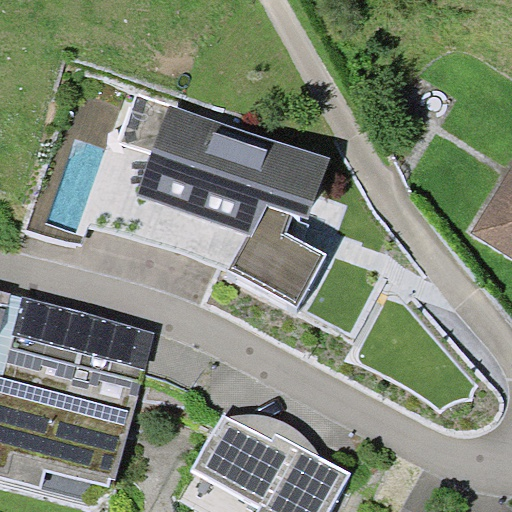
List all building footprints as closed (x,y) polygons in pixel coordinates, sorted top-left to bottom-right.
[(152,154),(170,105),(136,93),(119,142),(152,154)] [(332,158),(170,105),(152,154),(137,195),(246,233),(228,270),(296,308),(327,255),(287,232),(294,213),(307,218),(332,158)] [(511,167),(472,232),(511,256),(511,167)] [(10,292),(0,289),(0,330),(9,294),(10,292)] [(21,297),(9,294),(0,330),(0,377),(1,378),(21,297)] [(155,331),(22,296),(21,297),(1,378),(0,377),(0,479),(105,505),(112,479),(116,480),(155,331)] [(228,416),(223,413),(191,469),(196,471),(179,499),(202,511),(330,511),(352,472),(320,455),(318,453),(314,447),(311,443),(304,436),(299,432),(292,426),(284,423),(278,420),(268,416),(264,414),(254,414),(249,414),(242,414),(238,414),(234,414),(228,416)]
